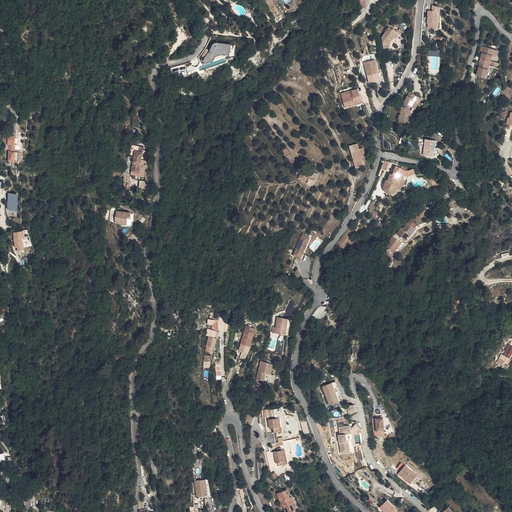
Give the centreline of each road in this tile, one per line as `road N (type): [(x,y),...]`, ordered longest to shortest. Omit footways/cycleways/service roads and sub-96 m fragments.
road 1 (residential): [(135,511),(130,379),(152,326),(152,79),(154,70),(200,46),(194,0)]
road 2 (unclassified): [(366,511),(331,475),(294,367),(322,257),(356,209),(378,153)]
road 3 (residential): [(378,153),(453,171),(455,104),(478,17),(485,12),(511,37)]
road 4 (tertiary): [(262,511),(233,419),(224,425),(230,511)]
road 5 (unclassified): [(378,153),(379,115),(413,60),(420,0)]
